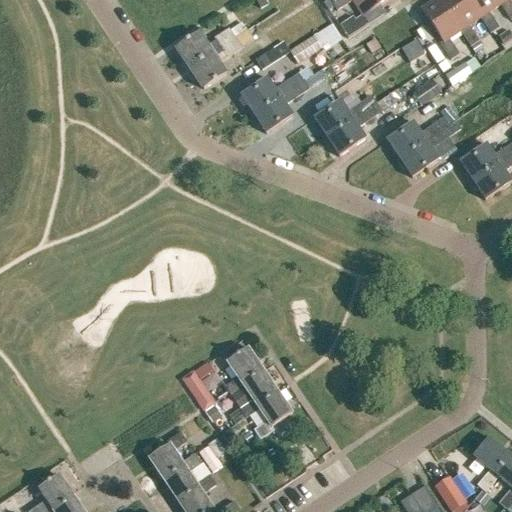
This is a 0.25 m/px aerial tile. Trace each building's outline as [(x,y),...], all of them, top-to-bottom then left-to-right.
[(265,0),(262,0),(257,3),(260,11),(268,7),(265,0)] [(337,0),(331,4),(334,9),(337,14),(353,3),(363,19),(380,7),(390,0),(337,0)] [(449,41),(460,33),(464,30),(444,0),(437,0),(421,11),(443,43),(440,46),(450,62),(459,56),(449,41)] [(484,17),(472,0),(444,0),(464,30),(460,33),(470,49),(479,43),(469,27),(480,20),(484,17)] [(489,14),(500,6),(504,4),(501,0),(472,0),(484,17),(480,20),(491,35),(500,29),(489,14)] [(501,0),(504,4),(500,6),(511,22),(511,21),(511,5),(509,1),(510,0),(501,0)] [(324,4),(323,5),(328,13),(334,9),(331,4),(329,1),(324,4)] [(385,15),(380,7),(363,19),(369,26),(385,15)] [(243,22),(231,30),(237,40),(249,32),(243,22)] [(197,36),(175,51),(189,71),(211,57),(237,40),(231,30),(229,29),(213,39),(215,42),(205,48),(197,36)] [(249,32),(237,40),(242,48),(254,40),(249,32)] [(298,64),(322,49),(314,36),(290,52),(298,64)] [(211,57),(189,71),(203,92),(225,77),(217,65),(242,48),(237,40),(211,57)] [(374,41),(366,46),(372,55),(380,49),(374,41)] [(256,62),(263,72),(290,54),(284,44),(256,62)] [(450,87),(469,74),(464,67),(445,79),(450,87)] [(316,75),(303,83),(253,117),(266,136),(293,118),(285,107),(321,83),(316,75)] [(253,117),(303,83),(298,76),(275,92),(267,80),(240,98),(253,117)] [(421,106),(441,93),(432,80),(412,93),(421,106)] [(376,106),(381,113),(392,107),(402,100),(397,92),(389,97),(376,106)] [(340,103),(313,120),(326,140),(376,106),(371,98),(347,114),(340,103)] [(358,129),(375,117),(381,113),(376,106),(326,140),(339,159),(365,141),(358,129)] [(399,161),(449,127),(444,120),(420,136),(412,124),(386,142),(399,161)] [(449,127),(399,161),(412,180),(438,162),(431,151),(448,139),(454,135),(449,127)] [(448,139),(431,151),(438,162),(444,162),(457,153),(448,139)] [(511,144),(494,157),(486,146),(459,164),(472,183),(511,155),(511,144)] [(511,155),(472,183),(485,202),(511,183),(504,172),(511,166),(511,155)] [(237,380),(224,389),(229,396),(231,399),(244,390),(241,386),(262,372),(247,350),(226,364),(237,380)] [(244,390),(231,399),(239,410),(239,411),(245,420),(246,420),(259,411),(256,408),(276,394),(262,372),(241,386),(244,390)] [(183,381),(204,412),(214,406),(193,375),(183,381)] [(259,411),(246,420),(254,432),(253,432),(260,442),(273,433),(271,429),(291,416),(276,394),(256,408),(259,411)] [(215,408),(205,414),(213,425),(223,419),(215,408)] [(239,411),(229,418),(235,427),(245,420),(239,411)] [(169,447),(149,460),(163,482),(184,469),(181,465),(173,453),(186,445),(180,435),(166,443),(169,447)] [(494,477),(510,459),(487,440),(472,459),(489,473),(476,488),(484,495),(497,480),(494,477)] [(217,441),(208,447),(217,460),(226,454),(217,441)] [(184,469),(163,482),(178,504),(198,490),(196,487),(209,478),(201,466),(194,456),(181,465),(184,469)] [(511,460),(510,459),(494,477),(497,480),(510,491),(498,506),(505,511),(506,511),(511,505),(511,460)] [(54,511),(73,499),(58,477),(38,491),(49,507),(40,511),(54,511)] [(198,490),(178,504),(183,511),(213,511),(202,496),(216,488),(209,478),(196,487),(198,490)] [(450,511),(454,511),(465,505),(449,481),(436,489),(450,511)] [(424,490),(411,498),(420,511),(431,511),(436,509),(424,490)] [(81,511),(73,499),(54,511),(81,511)]
